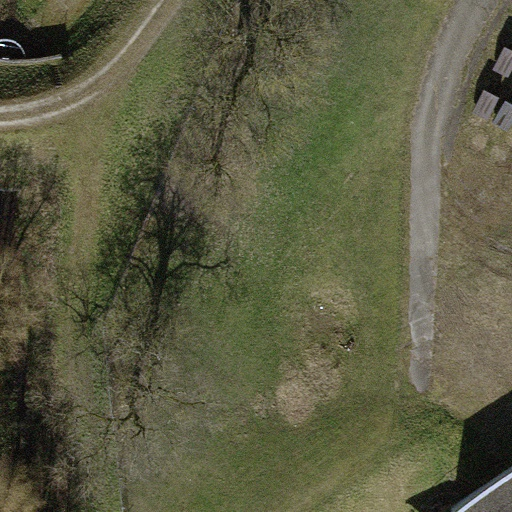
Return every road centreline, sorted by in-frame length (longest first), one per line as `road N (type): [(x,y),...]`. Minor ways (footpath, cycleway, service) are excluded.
road 1 (track): [(480,0),(453,47),(425,221),(419,395)]
road 2 (track): [(0,116),(71,108),(139,49),(175,0)]
